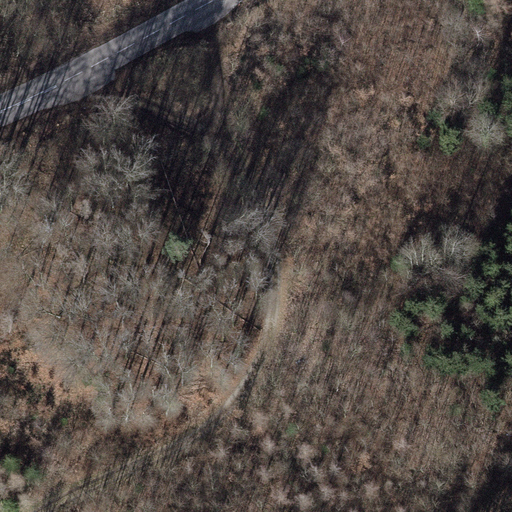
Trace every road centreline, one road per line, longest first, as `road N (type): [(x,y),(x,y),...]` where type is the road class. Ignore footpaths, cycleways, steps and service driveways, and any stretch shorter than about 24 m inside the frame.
road 1 (track): [(204,6),(232,148),(261,201),(283,285),(263,372),(202,437),(45,511)]
road 2 (tertiary): [(0,110),(216,0)]
road 3 (track): [(232,148),(128,96),(63,78)]
